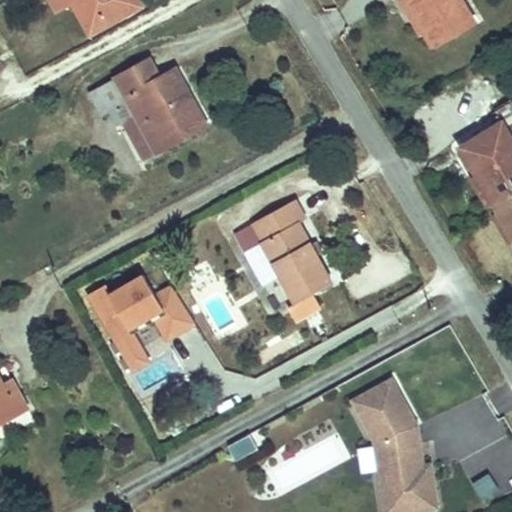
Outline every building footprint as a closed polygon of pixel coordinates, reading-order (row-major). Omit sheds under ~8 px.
[(44,0),(57,21),(75,11),(92,42),(138,16),(128,0),(44,0)] [(407,0),(425,27),(465,0),(464,0),(407,0)] [(163,50),(150,58),(161,75),(174,68),(163,50)] [(150,58),(102,84),(104,92),(115,110),(140,97),(146,109),(157,102),(172,120),(179,133),(212,115),(212,105),(187,61),(174,68),(161,75),(150,58)] [(452,127),(511,239),(511,130),(510,126),(511,125),(511,83),(489,97),(492,106),(452,127)] [(157,102),(146,109),(165,141),(179,133),(172,120),(157,102)] [(306,303),(343,283),(310,224),(318,220),(307,201),(263,225),(273,243),(306,303)] [(273,243),(263,225),(247,234),(256,252),(273,243)] [(168,340),(197,323),(173,279),(158,288),(142,259),(86,290),(132,371),(154,359),(134,324),(153,314),(168,340)] [(172,344),(196,383),(224,366),(199,327),(172,344)] [(0,427),(35,407),(35,405),(27,389),(16,394),(11,384),(0,365),(0,427)] [(21,378),(11,384),(16,394),(27,389),(21,378)] [(434,464),(428,426),(402,379),(363,400),(385,439),(393,491),(413,488),(417,511),(448,507),(441,463),(434,464)] [(265,467),(277,494),(352,460),(339,432),(265,467)] [(271,451),(262,436),(240,448),(248,463),(271,451)] [(486,500),(502,488),(489,471),(473,483),(486,500)] [(413,511),(417,511),(413,488),(393,491),(396,511),(413,511)]
